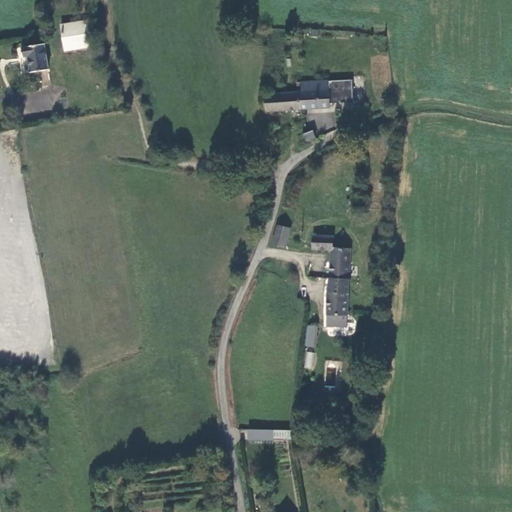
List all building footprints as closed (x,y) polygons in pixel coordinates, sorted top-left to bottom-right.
[(64,24),(67,49),(96,44),(92,19),(64,24)] [(44,43),(21,47),(24,61),(28,60),(31,74),(50,70),(44,43)] [(327,79),(328,104),(352,103),(351,78),(327,79)] [(328,104),(327,79),(299,81),(300,92),(301,110),(329,109),(328,104)] [(262,113),(301,110),(300,92),(261,94),(262,113)] [(312,131),(305,134),(307,139),(314,136),(312,131)] [(286,245),(291,227),(278,222),(273,242),(286,245)] [(333,250),(332,275),(351,276),(353,244),(334,244),(334,234),(313,234),(312,249),(333,250)] [(332,275),(330,312),(345,312),(350,313),(351,276),(332,275)] [(330,324),(345,325),(345,312),(330,312),(330,324)] [(304,332),(315,333),(316,324),(305,323),(304,332)] [(304,332),(302,348),(313,349),(315,333),(304,332)] [(305,351),(304,368),(313,369),(314,352),(305,351)] [(273,440),(273,429),(255,428),(254,439),(273,440)]
